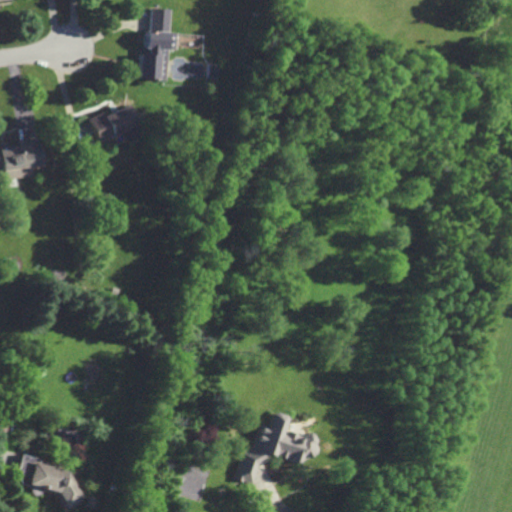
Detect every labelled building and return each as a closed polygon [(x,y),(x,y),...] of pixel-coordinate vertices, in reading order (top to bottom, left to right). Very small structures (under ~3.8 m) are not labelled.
[(169,9),(150,8),(149,31),(146,31),(145,54),(138,54),(137,78),(166,79),(167,49),(175,49),(175,33),(168,32),(169,9)] [(88,121),(98,142),(136,124),(126,103),(88,121)] [(45,165),(41,139),(0,144),(5,179),(34,176),(33,166),(45,165)] [(234,479),(254,484),(261,454),(297,463),(300,453),(309,456),(314,437),(282,429),(285,415),(270,411),(267,425),(259,424),(252,451),(241,449),(234,479)] [(23,455),(14,483),(41,491),(42,489),(62,495),(60,503),(76,509),(82,491),(70,488),(75,472),(23,455)]
